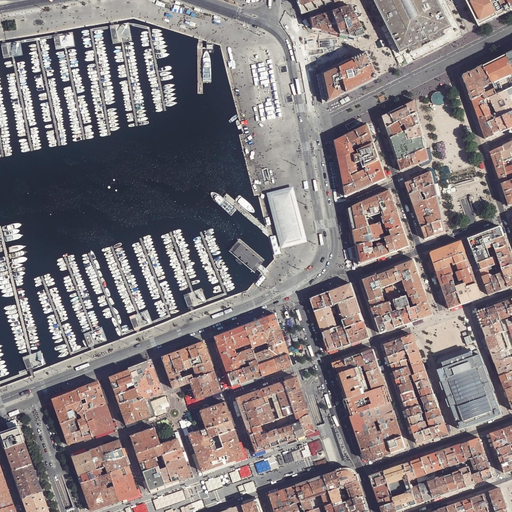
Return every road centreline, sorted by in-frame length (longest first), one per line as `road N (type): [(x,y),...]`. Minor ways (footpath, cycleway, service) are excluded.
road 1 (secondary): [(36,397),(296,295)]
road 2 (tertiary): [(296,295),(376,511)]
road 3 (residential): [(25,402),(50,475),(58,473),(36,397)]
road 4 (secondary): [(330,212),(301,51)]
road 5 (residential): [(420,250),(397,182),(330,212)]
